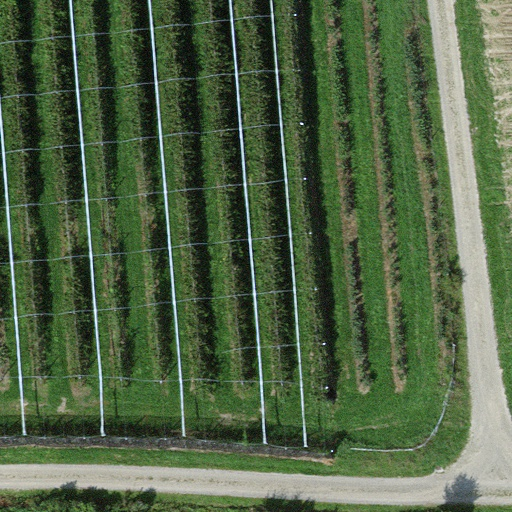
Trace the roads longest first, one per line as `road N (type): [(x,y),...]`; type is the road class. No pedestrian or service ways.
road 1 (track): [(0,494),(511,484)]
road 2 (track): [(429,0),(499,484)]
